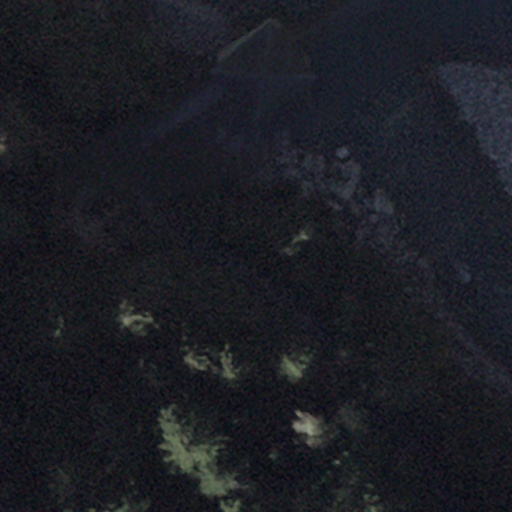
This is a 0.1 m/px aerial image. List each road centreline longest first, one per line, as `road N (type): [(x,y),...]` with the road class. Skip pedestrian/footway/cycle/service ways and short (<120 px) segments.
road 1 (track): [(471,511),(244,261),(163,128)]
road 2 (track): [(0,62),(106,151),(163,128)]
